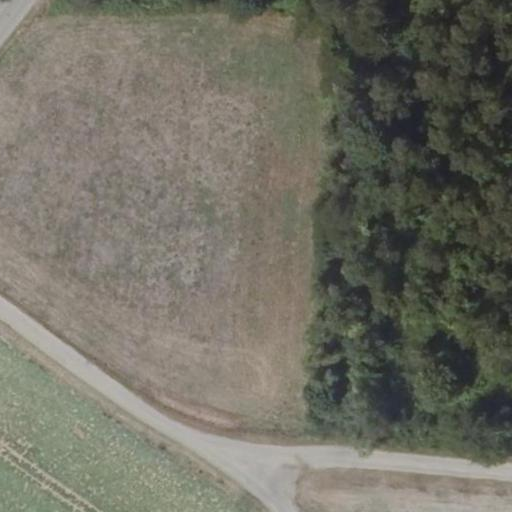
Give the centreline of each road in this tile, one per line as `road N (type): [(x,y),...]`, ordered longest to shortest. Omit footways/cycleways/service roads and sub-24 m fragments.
road 1 (track): [(172,430),(511,462)]
road 2 (track): [(172,430),(0,294)]
road 3 (track): [(263,511),(172,430)]
